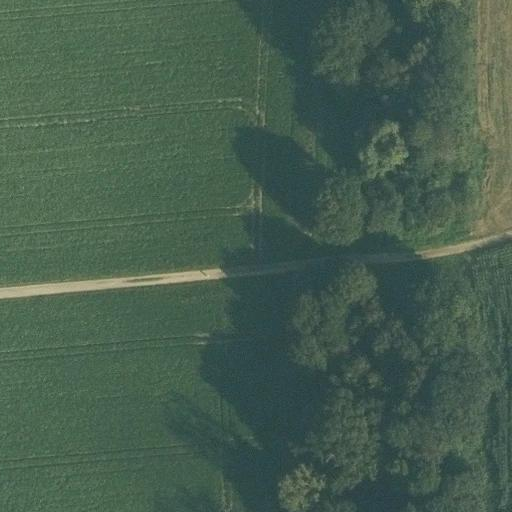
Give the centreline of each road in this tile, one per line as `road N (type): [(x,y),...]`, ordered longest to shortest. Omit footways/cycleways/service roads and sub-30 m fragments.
road 1 (track): [(0,293),(388,260),(511,227)]
road 2 (track): [(291,511),(273,269)]
